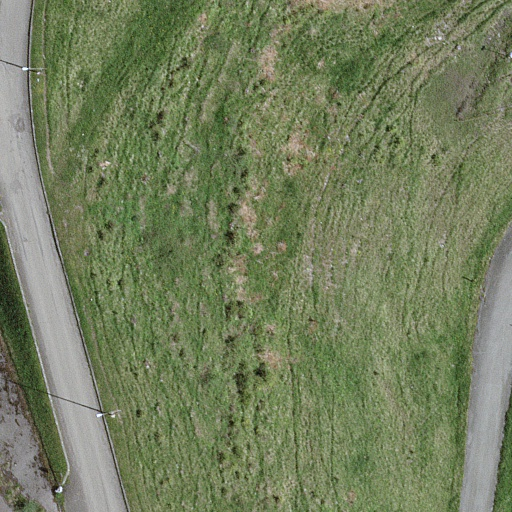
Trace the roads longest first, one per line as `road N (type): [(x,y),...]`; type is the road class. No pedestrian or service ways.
road 1 (unclassified): [(105,511),(0,112)]
road 2 (residential): [(477,511),(511,291)]
